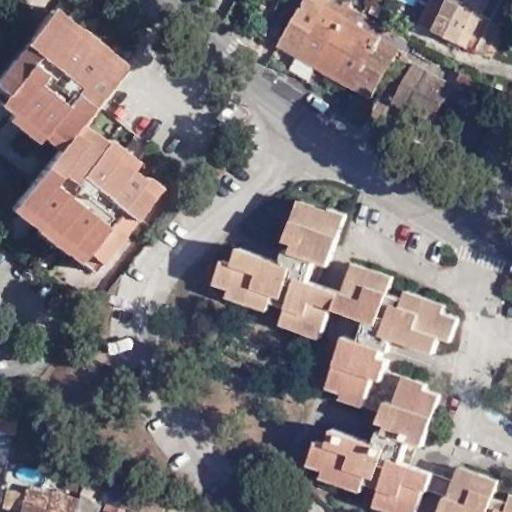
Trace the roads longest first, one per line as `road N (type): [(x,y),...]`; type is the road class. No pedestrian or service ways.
road 1 (residential): [(310,117),(174,255),(150,295),(147,331),(179,406),(280,511)]
road 2 (tertiary): [(169,0),(228,58),(310,117)]
road 3 (tertiary): [(310,117),(440,205)]
